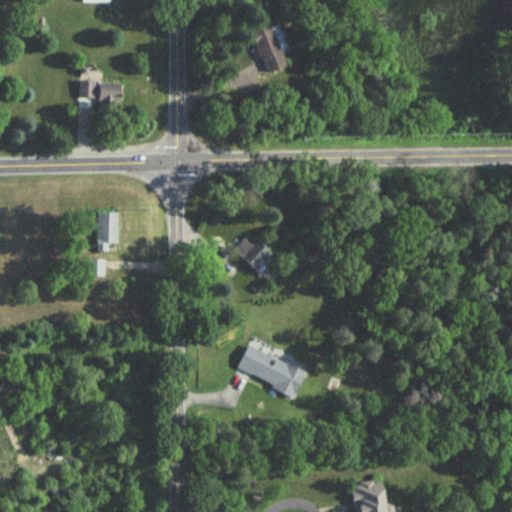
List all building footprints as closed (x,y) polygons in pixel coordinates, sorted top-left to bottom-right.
[(248,30),(264,74),(282,67),(266,23),(248,30)] [(95,84),(80,83),(79,98),(94,98),(95,84)] [(119,85),(98,85),(98,109),(119,109),(119,85)] [(282,239),(302,219),(290,208),(270,227),(282,239)] [(116,214),(95,214),(95,252),(116,252),(116,214)] [(244,240),(233,252),(254,273),(272,256),(254,238),(248,244),(244,240)] [(87,262),(87,276),(102,277),(102,263),(87,262)] [(236,373),(294,398),(305,373),(246,348),(236,373)] [(386,511),(383,482),(350,486),(352,511),(386,511)]
